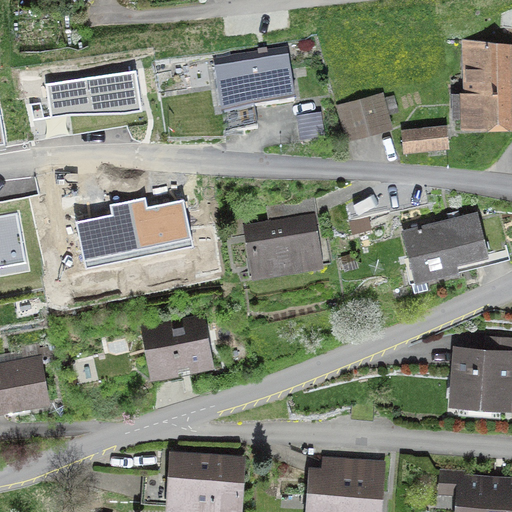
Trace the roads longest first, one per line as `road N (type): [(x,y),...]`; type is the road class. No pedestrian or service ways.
road 1 (residential): [(0,165),(159,158),(382,174),(511,193)]
road 2 (residential): [(511,292),(162,426)]
road 3 (residential): [(511,453),(162,426)]
road 4 (residential): [(109,23),(342,0)]
